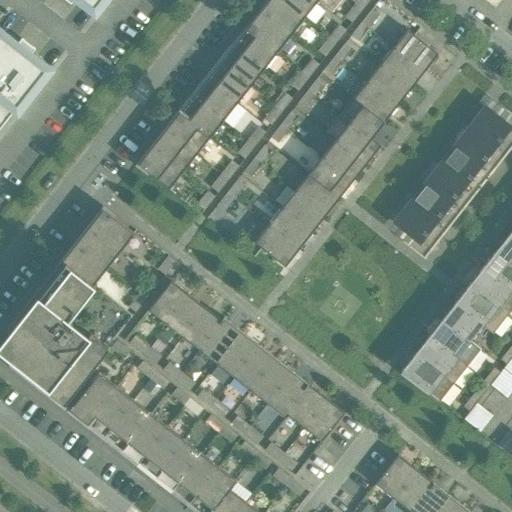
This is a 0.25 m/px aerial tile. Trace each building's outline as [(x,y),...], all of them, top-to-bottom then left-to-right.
[(78,0),(94,13),(104,0),(78,0)] [(303,18),(280,0),(267,0),(259,10),(290,35),(303,18)] [(317,1),(315,0),(280,0),(303,18),(317,1)] [(362,9),(368,0),(357,0),(354,3),(362,9)] [(351,22),(362,9),(354,3),(344,16),(351,22)] [(368,28),(378,14),(371,9),(361,22),(368,28)] [(290,35),(259,10),(245,27),(277,52),(290,35)] [(358,41),(368,28),(361,22),(351,35),(358,41)] [(335,43),(345,30),(338,24),(328,37),(335,43)] [(277,52),(245,27),(232,44),(263,69),(277,52)] [(437,54),(406,29),(392,47),(423,71),(437,54)] [(0,127),(14,109),(17,111),(49,70),(0,31),(0,127)] [(325,56),(335,43),(328,37),(317,50),(325,56)] [(341,62),(352,48),(344,43),(334,56),(341,62)] [(263,69),(232,44),(219,61),(250,86),(263,69)] [(423,71),(392,47),(379,64),(410,88),(423,71)] [(331,75),(341,62),(334,56),(324,69),(331,75)] [(308,77),(318,64),(311,58),(301,71),(308,77)] [(250,86),(219,61),(205,78),(236,103),(250,86)] [(410,88),(379,64),(366,81),(397,105),(410,88)] [(298,90),(308,77),(301,71),(290,84),(298,90)] [(314,95),(325,82),(318,76),(307,90),(314,95)] [(236,103),(205,78),(192,95),(223,120),(236,103)] [(397,105),(366,81),(352,98),(383,122),(397,105)] [(304,108),(314,95),(307,90),(297,103),(304,108)] [(281,111),(292,98),(284,92),(274,105),(281,111)] [(223,120),(192,95),(179,112),(210,137),(223,120)] [(383,122),(352,98),(339,115),(379,146),(380,145),(371,138),(383,122)] [(424,258),(511,145),(511,114),(497,102),(490,111),(485,107),(395,222),(400,225),(393,234),(424,258)] [(271,124),(281,111),(274,105),(264,118),(271,124)] [(288,129),(298,116),(291,110),(281,124),(288,129)] [(210,137),(179,112),(165,129),(196,154),(210,137)] [(379,146),(339,115),(338,116),(347,123),(335,139),(366,163),(379,146)] [(277,142),(288,129),(281,124),(270,137),(277,142)] [(254,145),(265,132),(258,126),(247,139),(254,145)] [(196,154),(165,129),(152,146),(183,171),(196,154)] [(244,158),(254,145),(247,139),(237,152),(244,158)] [(366,163),(335,139),(321,156),(352,180),(366,163)] [(261,163),(271,150),(264,145),(254,158),(261,163)] [(183,171),(152,146),(138,164),(161,182),(161,183),(169,189),(183,171)] [(352,180),(321,156),(308,173),(339,197),(352,180)] [(251,176),(261,163),(254,158),(243,171),(251,176)] [(228,179),(238,166),(231,160),(220,173),(228,179)] [(217,192),(228,179),(220,173),(210,186),(217,192)] [(339,197),(308,173),(294,190),(326,214),(339,197)] [(234,198),(244,184),(237,179),(227,192),(234,198)] [(204,209),(214,196),(207,190),(197,204),(204,209)] [(326,214),(294,190),(281,207),(312,231),(326,214)] [(224,211),(234,198),(227,192),(216,205),(224,211)] [(312,231),(281,207),(268,224),(299,248),(312,231)] [(64,406),(108,350),(89,335),(88,337),(70,323),(98,288),(93,284),(134,233),(103,208),(7,330),(10,332),(0,344),(0,351),(13,362),(11,364),(64,406)] [(299,248),(268,224),(254,242),(285,266),(299,248)] [(511,237),(508,234),(494,251),(511,264),(511,237)] [(511,264),(494,251),(481,268),(511,292),(511,264)] [(164,274),(175,261),(168,255),(157,269),(164,274)] [(511,308),(511,292),(481,268),(467,285),(507,316),(511,308)] [(148,295),(159,281),(152,275),(141,289),(148,295)] [(165,324),(188,294),(171,280),(147,310),(165,324)] [(507,316),(467,285),(454,302),(485,326),(485,327),(493,333),(507,316)] [(135,312),(146,298),(138,292),(128,306),(135,312)] [(182,337),(205,307),(188,294),(165,324),(182,337)] [(485,326),(454,302),(441,319),(480,350),(480,349),(473,343),(485,327),(485,326)] [(199,350),(225,318),(223,316),(221,319),(205,307),(182,337),(199,350)] [(216,364),(242,331),(225,318),(199,350),(216,364)] [(480,350),(441,319),(427,336),(466,366),(480,350)] [(233,377),(259,344),(242,331),(216,364),(233,377)] [(148,346),(135,335),(129,342),(142,353),(148,346)] [(466,366),(427,336),(415,352),(414,353),(453,383),(466,366)] [(124,358),(129,351),(116,340),(110,347),(124,358)] [(250,390),(276,358),(259,344),(233,377),(250,390)] [(161,356),(148,346),(142,353),(155,363),(161,356)] [(506,364),(511,356),(511,347),(510,346),(500,359),(506,364)] [(453,383),(414,353),(415,352),(409,347),(402,359),(407,362),(400,370),(439,401),(453,383)] [(267,404),(293,371),(276,358),(250,390),(267,404)] [(155,371),(142,361),(137,368),(150,378),(155,371)] [(182,372),(169,362),(163,369),(176,379),(182,372)] [(490,385),(500,372),(494,367),(483,380),(490,385)] [(168,381),(155,371),(150,378),(163,388),(168,381)] [(284,417),(310,385),(293,371),(267,404),(284,417)] [(87,424),(116,386),(98,372),(69,410),(87,424)] [(195,383),(182,372),(176,379),(189,390),(195,383)] [(478,400),(486,389),(480,384),(472,395),(478,400)] [(304,427),(327,398),(310,385),(284,417),(285,417),(287,414),(304,427)] [(104,437),(133,399),(116,386),(87,424),(104,437)] [(189,398),(176,387),(171,395),(184,405),(189,398)] [(216,399),(203,389),(197,396),(210,406),(216,399)] [(469,411),(478,400),(472,395),(463,406),(469,411)] [(202,408),(189,398),(184,405),(197,415),(202,408)] [(321,441),(344,412),(327,398),(304,427),(321,441)] [(121,450),(150,413),(133,399),(104,437),(121,450)] [(223,417),(229,409),(216,399),(210,406),(223,417)] [(137,464),(167,426),(150,413),(121,450),(137,464)] [(223,425),(210,414),(205,421),(218,432),(223,425)] [(250,426),(237,415),(231,423),(244,433),(250,426)] [(231,442),(236,435),(223,425),(218,432),(231,442)] [(154,477),(184,440),(167,426),(137,464),(154,477)] [(263,436),(250,426),(244,433),(257,443),(263,436)] [(171,491),(201,453),(184,440),(154,477),(171,491)] [(257,451),(244,441),(238,448),(252,458),(257,451)] [(283,452),(270,442),(265,449),(278,460),(283,452)] [(270,462),(257,451),(252,458),(265,469),(270,462)] [(297,463),(283,452),(278,460),(291,470),(297,463)] [(188,504),(218,466),(201,453),(171,491),(188,504)] [(392,497),(415,468),(397,454),(374,483),(392,497)] [(198,511),(209,511),(235,480),(218,466),(188,504),(198,511)] [(291,478),(278,468),(272,475),(285,485),(291,478)] [(409,511),(433,482),(415,468),(392,497),(408,510),(405,511),(409,511)] [(304,488),(292,478),(291,478),(285,485),(299,496),(304,488)] [(236,511),(245,502),(228,488),(235,480),(209,511),(236,511)] [(436,511),(450,495),(433,482),(409,511),(436,511)] [(464,511),(467,509),(450,495),(436,511),(464,511)] [(258,511),(245,502),(236,511),(258,511)]
